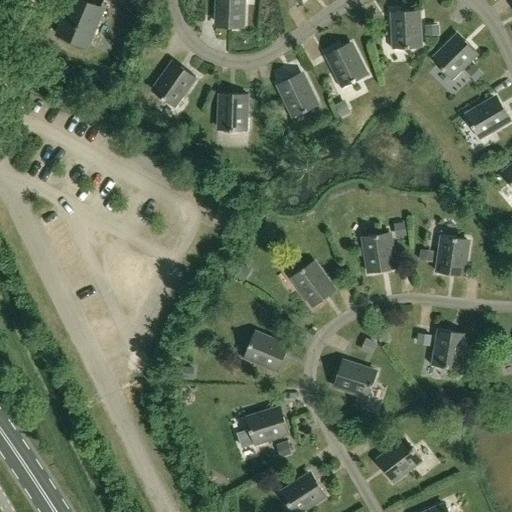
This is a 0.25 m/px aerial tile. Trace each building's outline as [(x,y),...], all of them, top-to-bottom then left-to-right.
[(87,47),(103,9),(80,0),(71,0),(57,35),(87,47)] [(216,0),(216,24),(230,24),(229,28),(243,29),(244,0),(216,0)] [(406,12),(392,13),(394,50),(409,49),(409,47),(421,46),(419,15),(406,16),(406,12)] [(451,80),(478,54),(468,44),(465,47),(456,37),(434,59),(442,67),(441,69),(451,80)] [(339,49),(326,55),(343,88),(357,81),(356,80),(367,74),(353,46),(340,53),(339,49)] [(182,73),(171,65),(153,90),(162,97),(161,98),(174,107),(196,77),(185,69),(182,73)] [(290,79),(277,85),(294,118),(307,111),(307,110),(317,105),(304,77),(291,83),(290,79)] [(233,98),(220,98),(218,129),(230,129),(230,131),(246,132),(247,95),(234,94),(233,98)] [(494,99),(467,115),(473,125),(472,126),(479,139),(511,120),(504,109),(501,111),(494,99)] [(511,187),(511,166),(503,174),(511,183),(509,184),(511,187)] [(363,237),(369,274),(382,272),(381,268),(395,266),(390,235),(378,237),(378,235),(363,237)] [(442,236),(437,273),(450,275),(450,271),(464,273),(468,242),(457,241),(457,239),(442,236)] [(333,288),(314,263),(305,270),(304,269),(291,278),(313,308),(324,300),(322,296),(333,288)] [(433,366),(448,369),(448,367),(460,369),(465,339),(452,336),(452,332),(439,330),(433,366)] [(285,345),(256,333),(251,344),(249,344),(244,358),(278,372),(283,360),(279,358),(285,345)] [(337,374),(333,387),(368,399),(373,384),(371,384),(375,372),(346,363),(341,375),(337,374)] [(277,409),(247,418),(251,430),(249,430),(253,445),(289,434),(285,421),(281,422),(277,409)] [(404,440),(379,459),(387,470),(384,472),(392,483),(422,461),(413,449),(411,450),(404,440)] [(308,476),(281,493),(288,503),(286,504),(291,511),(301,511),(326,496),(318,485),(315,487),(308,476)]
